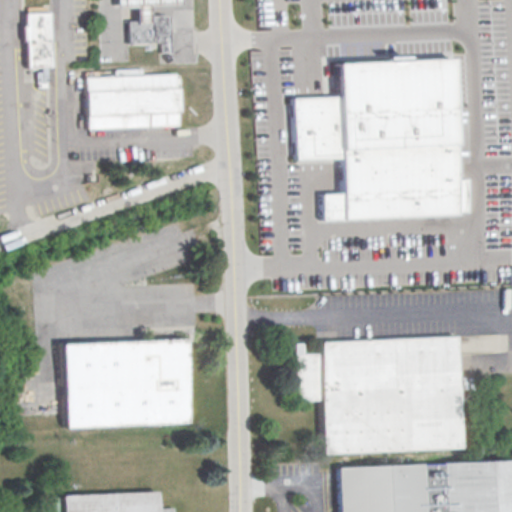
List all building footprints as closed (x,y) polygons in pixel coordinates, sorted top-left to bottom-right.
[(136,5),(116,6),(115,0),(181,0),(181,4),(151,5),(152,24),(136,24),(136,5)] [(47,12),(49,69),(47,69),(47,81),(25,83),(22,14),(47,12)] [(157,12),(171,15),(172,34),(169,34),(169,51),(159,52),(159,41),(128,42),(128,20),(135,20),(157,12)] [(331,67),(333,98),(285,101),(288,162),(333,160),(335,193),(316,194),(317,224),(464,217),(462,182),(451,183),(445,61),(399,63),(399,60),(378,61),(378,64),(331,67)] [(82,78),(113,77),(113,71),(141,69),(141,75),(172,74),(173,88),(175,88),(177,112),(174,112),(175,127),(85,131),(82,78)] [(454,337),(458,448),(321,454),(319,402),(293,403),(290,343),(300,343),(301,354),(316,353),(316,343),(454,337)] [(56,345),(180,339),(184,422),(60,428),(56,345)] [(337,511),(335,469),(511,460),(511,511),(337,511)] [(55,511),(55,496),(152,492),(153,511),(55,511)]
